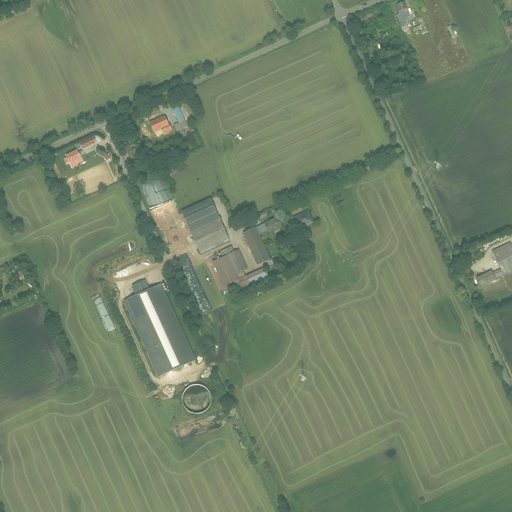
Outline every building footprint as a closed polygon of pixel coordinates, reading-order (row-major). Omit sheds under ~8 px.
[(404,2),(397,5),(399,11),(404,9),(407,8),(404,2)] [(398,12),(401,20),(407,17),(410,16),(408,12),(405,13),(404,9),(399,11),(398,12)] [(408,25),(410,24),(407,17),(401,20),(405,30),(409,29),(408,25)] [(452,26),(448,27),(452,38),(457,37),(452,26)] [(170,105),(177,123),(173,124),(176,132),(179,131),(180,134),(184,132),(183,128),(186,127),(177,103),(170,105)] [(164,114),(149,122),(154,132),(158,129),(161,135),(172,129),(164,114)] [(91,137),(78,143),(81,149),(94,143),(91,137)] [(77,148),(64,155),(65,158),(62,159),(65,165),(68,163),(71,169),(84,163),(77,148)] [(210,198),(181,212),(201,254),(230,241),(210,198)] [(314,223),(308,210),(293,217),(299,230),(314,223)] [(269,234),(282,228),(277,216),(263,223),(269,234)] [(271,259),(256,227),(243,233),(257,265),(271,259)] [(511,245),(510,243),(492,251),(500,269),(503,275),(504,277),(511,272),(511,245)] [(231,247),(219,250),(221,256),(233,252),(231,247)] [(247,269),(238,250),(212,262),(224,286),(232,282),(238,280),(236,275),(247,269)] [(270,281),(264,268),(238,280),(232,282),(238,295),(270,281)] [(500,269),(492,273),(495,279),(503,275),(500,269)] [(492,273),(491,271),(476,278),(481,287),(496,280),(495,279),(492,273)] [(198,278),(205,293),(213,290),(212,287),(214,287),(213,284),(215,283),(211,273),(198,278)] [(157,377),(195,360),(160,284),(149,289),(145,280),(131,286),(135,295),(123,301),(157,377)] [(251,363),(242,367),(253,395),(262,392),(251,363)] [(183,406),(186,410),(189,413),(194,414),(198,414),(203,413),(207,410),(209,405),(211,400),(210,395),(208,391),(204,388),(199,386),(194,385),(189,387),(186,389),(183,393),(181,397),(181,402),(183,406)]
